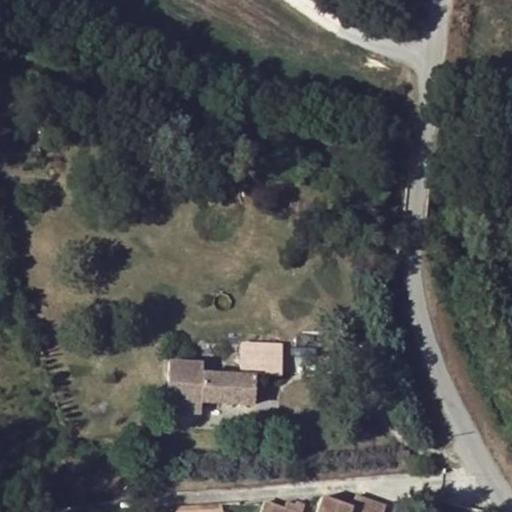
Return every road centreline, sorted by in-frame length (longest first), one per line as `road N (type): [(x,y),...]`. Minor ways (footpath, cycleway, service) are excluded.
road 1 (unclassified): [(434,75),(416,331),(488,511)]
road 2 (residential): [(311,0),(434,75)]
